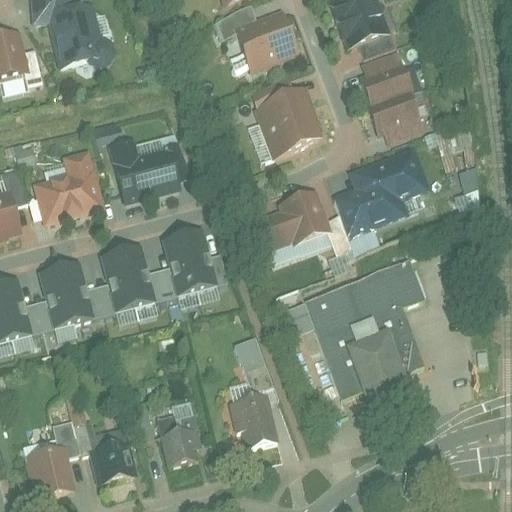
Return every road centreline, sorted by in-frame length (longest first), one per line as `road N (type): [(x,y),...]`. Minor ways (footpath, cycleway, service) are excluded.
road 1 (residential): [(0,261),(340,161),(342,127),(295,0)]
road 2 (residential): [(511,436),(381,478),(329,511)]
